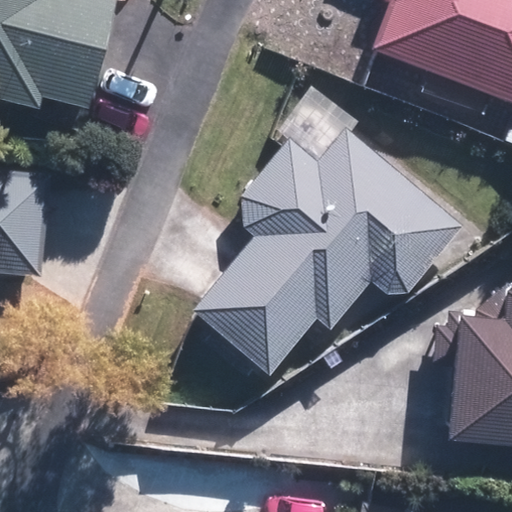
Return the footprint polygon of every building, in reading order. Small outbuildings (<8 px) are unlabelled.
[(0,0),(0,98),(85,122),(119,0),(0,0)] [(511,0),(379,0),(360,50),(511,107),(511,0)] [(235,197),(249,234),(189,307),(269,372),(313,318),(327,330),(369,278),(394,298),(462,214),(316,96),(235,197)] [(49,168),(0,164),(0,270),(41,273),(49,168)] [(432,319),(429,366),(450,367),(445,436),(511,439),(511,306),(454,303),(453,320),(432,319)] [(358,511),(412,511),(361,501),(358,511)]
